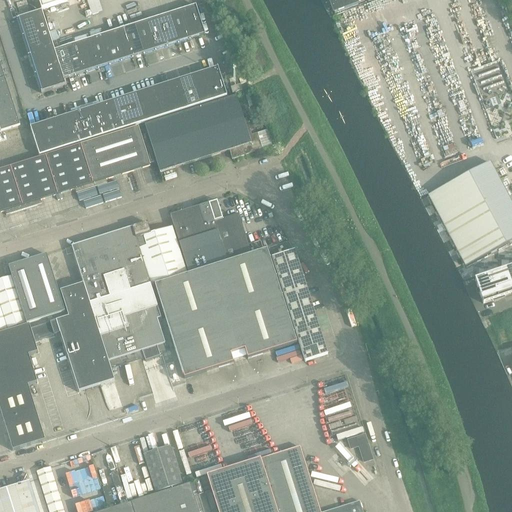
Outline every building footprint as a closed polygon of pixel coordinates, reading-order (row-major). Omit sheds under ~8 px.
[(37,0),(41,11),(75,0),(37,0)] [(356,0),(343,0),(330,5),(334,15),(359,6),(356,0)] [(30,56),(29,57),(30,58),(42,93),(41,93),(41,94),(66,86),(66,85),(65,86),(63,81),(86,73),(86,74),(189,41),(204,36),(205,36),(196,7),(54,52),(42,12),(18,20),(18,21),(19,21),(30,56)] [(0,132),(20,126),(0,62),(0,132)] [(31,127),(30,128),(30,129),(39,157),(227,97),(217,68),(217,69),(202,73),(42,124),(31,128),(31,127)] [(243,76),(238,78),(241,85),(246,83),(243,76)] [(240,85),(230,88),(232,94),(242,91),(240,85)] [(236,97),(145,126),(160,173),(229,151),(232,160),(273,147),(267,131),(251,136),(246,120),(243,121),(236,97)] [(106,180),(150,166),(138,128),(84,145),(97,187),(107,184),(106,180)] [(41,205),(40,201),(75,190),(76,194),(97,187),(84,145),(39,159),(0,171),(0,213),(5,212),(6,216),(41,205)] [(444,150),(447,159),(459,155),(455,145),(444,150)] [(511,205),(490,164),(468,176),(505,247),(511,243),(511,205)] [(209,204),(170,216),(188,274),(251,254),(239,215),(223,220),(217,202),(209,205),(209,204)] [(132,228),(150,286),(187,274),(172,228),(150,235),(147,224),(132,228)] [(84,285),(60,292),(67,312),(150,286),(132,228),(72,248),(84,285)] [(267,251),(155,286),(173,342),(184,379),(233,364),(229,351),(243,346),(248,359),(297,344),(267,251)] [(306,362),(328,355),(294,251),(272,259),(305,363),(306,363),(306,362)] [(65,313),(47,256),(8,268),(27,325),(65,313)] [(511,268),(475,281),(483,304),(493,301),(504,297),(511,294),(511,268)] [(0,281),(0,332),(26,324),(11,278),(0,281)] [(69,318),(56,322),(60,335),(79,394),(115,382),(110,367),(112,366),(143,356),(145,362),(160,357),(158,351),(170,347),(161,319),(150,286),(67,312),(69,318)] [(60,335),(56,322),(30,330),(34,343),(60,335)] [(29,326),(0,335),(0,411),(13,452),(21,449),(45,442),(28,387),(37,384),(29,357),(38,354),(34,343),(30,330),(29,326)] [(365,436),(348,441),(351,449),(359,447),(364,463),(372,460),(365,436)] [(139,440),(111,449),(128,503),(156,494),(144,456),(139,440)] [(170,447),(144,456),(156,494),(182,485),(170,447)] [(362,511),(359,503),(328,511),(319,511),(300,448),(208,478),(207,476),(207,477),(218,511),(362,511)] [(111,449),(90,456),(107,509),(128,503),(111,449)] [(64,511),(50,468),(37,473),(48,511),(64,511)] [(192,476),(182,479),(184,485),(194,482),(192,476)] [(38,511),(29,482),(0,491),(0,511),(38,511)] [(198,511),(190,485),(104,511),(198,511)]
